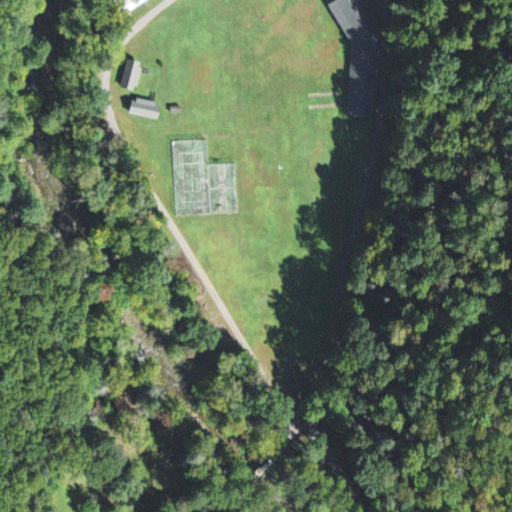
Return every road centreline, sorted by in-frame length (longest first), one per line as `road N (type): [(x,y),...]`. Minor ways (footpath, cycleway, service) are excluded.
road 1 (residential): [(318,378),(298,414),(279,400),(114,125),(107,60),(130,25),(164,0),(389,3),(383,110),(318,378)]
road 2 (residential): [(214,511),(298,414)]
road 3 (residential): [(367,511),(298,414)]
